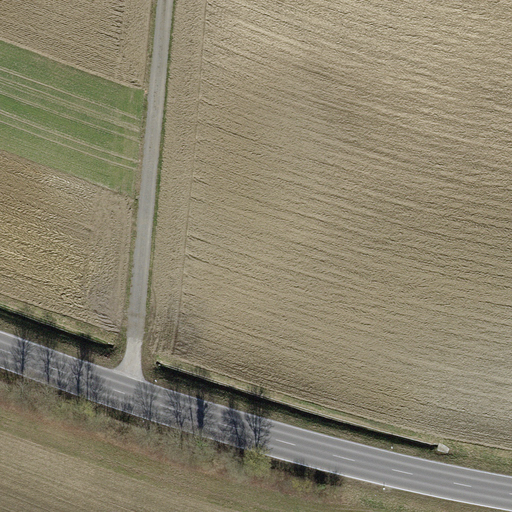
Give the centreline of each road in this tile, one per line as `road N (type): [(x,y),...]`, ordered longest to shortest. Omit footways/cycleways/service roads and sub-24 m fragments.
road 1 (secondary): [(511,493),(298,446),(0,348)]
road 2 (track): [(132,396),(168,0)]
